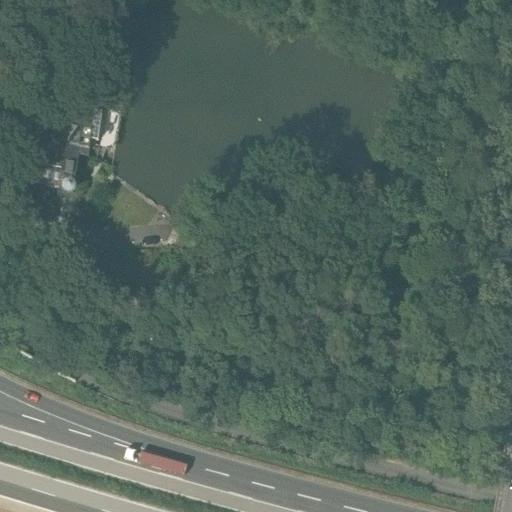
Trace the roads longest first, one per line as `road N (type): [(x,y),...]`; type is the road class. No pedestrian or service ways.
road 1 (track): [(511,495),(191,417),(93,382),(40,350),(29,321),(40,256),(52,246),(171,233)]
road 2 (motorway): [(177,472),(0,389)]
road 3 (motorway): [(177,472),(0,421)]
road 4 (motorway): [(321,511),(177,472)]
